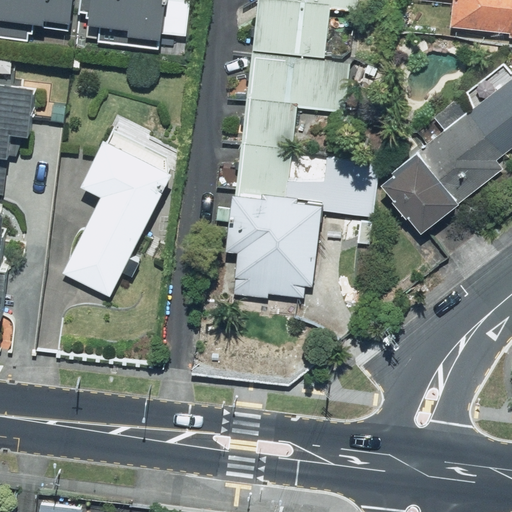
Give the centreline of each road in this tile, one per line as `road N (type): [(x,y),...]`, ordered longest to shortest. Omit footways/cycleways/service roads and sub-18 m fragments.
road 1 (primary): [(294,452),(0,415)]
road 2 (residential): [(397,440),(411,403),(464,341)]
